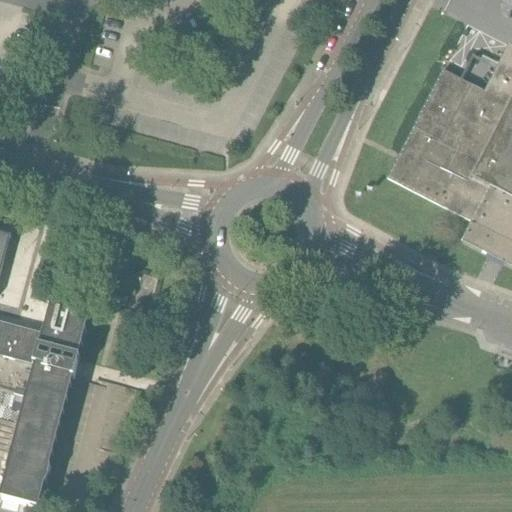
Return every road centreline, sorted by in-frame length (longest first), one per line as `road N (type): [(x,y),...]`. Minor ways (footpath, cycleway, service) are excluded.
road 1 (tertiary): [(133,511),(244,281)]
road 2 (tertiary): [(305,202),(408,0)]
road 3 (residential): [(218,223),(0,162)]
road 4 (tertiary): [(374,0),(267,185)]
road 5 (residential): [(511,320),(315,253)]
